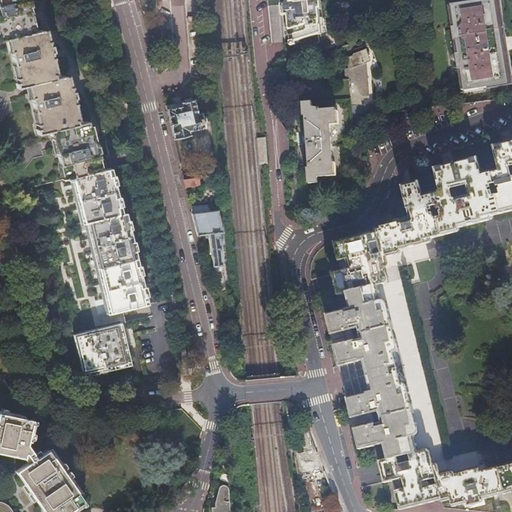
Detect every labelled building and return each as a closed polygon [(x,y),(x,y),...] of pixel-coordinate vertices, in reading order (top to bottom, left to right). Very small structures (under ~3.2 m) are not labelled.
[(0,0),(0,39),(6,38),(18,86),(28,84),(39,132),(52,129),(63,178),(73,176),(99,170),(87,122),(78,124),(66,76),(56,78),(45,30),(34,32),(26,0),(0,0)] [(280,0),(282,16),(287,16),(290,46),(300,43),(301,48),(319,43),(318,35),(325,33),(322,0),(312,0),(280,0)] [(481,4),(480,0),(475,0),(455,3),(459,25),(456,26),(458,39),(461,39),(463,52),(461,53),(463,68),(466,68),(469,90),(493,86),(493,81),(507,79),(502,51),(499,51),(497,38),(500,37),(494,2),(481,4)] [(349,68),(345,69),(346,78),(349,78),(350,104),(360,103),(360,97),(368,96),(367,63),(372,61),(368,48),(346,57),(349,68)] [(196,97),(165,105),(175,146),(190,142),(188,131),(204,127),(196,97)] [(306,116),(308,144),(308,155),(309,168),(307,168),(308,185),(318,184),(317,177),(334,175),(331,125),(337,125),(335,109),(319,111),(319,108),(312,107),(312,102),(303,103),(304,116),(306,116)] [(258,154),(266,154),(265,137),(257,138),(258,154)] [(354,237),(334,242),(341,271),(332,273),(336,288),(337,292),(338,296),(346,294),(350,308),(326,314),(342,382),(345,394),(346,397),(358,449),(383,444),(387,459),(378,461),(380,468),(383,483),(392,481),(399,510),(432,502),(440,500),(440,502),(450,500),(452,506),(467,503),(467,506),(482,502),(481,499),(508,493),(511,492),(511,466),(509,467),(508,463),(479,470),(478,467),(447,475),(446,471),(436,473),(430,448),(418,451),(415,437),(416,436),(418,435),(418,433),(419,431),(387,302),(386,301),(385,301),(383,301),(381,301),(377,286),(389,283),(383,258),(401,253),(401,250),(425,244),(424,240),(451,233),(450,229),(483,221),(483,218),(511,211),(510,207),(511,206),(511,140),(507,142),(494,145),(500,169),(482,174),(478,157),(448,164),(434,168),(439,191),(422,195),(419,181),(407,184),(401,185),(409,220),(374,229),(374,232),(368,233),(361,235),(354,237)] [(99,170),(73,176),(85,223),(90,223),(111,312),(143,304),(120,214),(117,215),(106,168),(99,170)] [(198,183),(197,176),(183,178),(185,185),(198,183)] [(191,212),(196,234),(207,233),(212,265),(221,264),(216,232),(220,231),(217,209),(191,212)] [(95,294),(78,296),(81,313),(97,310),(95,294)] [(113,327),(75,336),(84,372),(121,362),(113,327)] [(0,452),(23,458),(24,453),(29,460),(15,471),(25,484),(30,492),(31,493),(36,500),(44,511),(64,511),(83,499),(46,448),(34,456),(25,444),(30,419),(0,412),(0,452)] [(214,511),(232,511),(232,489),(228,485),(223,485),(220,487),(218,503),(218,511),(214,511)] [(0,511),(11,511),(7,505),(3,508),(0,503),(0,511)]
